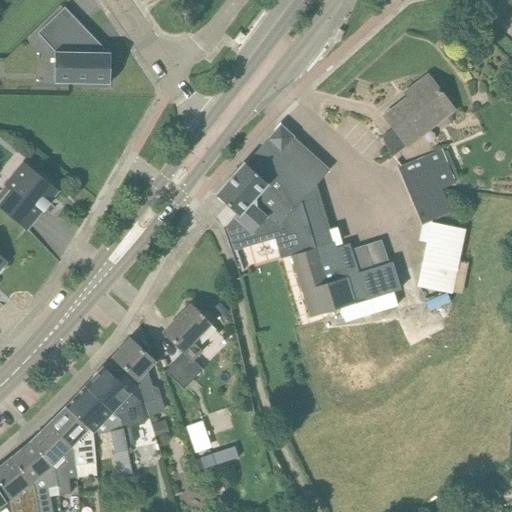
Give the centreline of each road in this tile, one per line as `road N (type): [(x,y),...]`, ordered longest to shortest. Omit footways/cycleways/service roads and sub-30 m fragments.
road 1 (tertiary): [(49,335),(62,334),(226,134)]
road 2 (tertiary): [(209,121),(50,323),(49,335)]
road 3 (tertiary): [(226,134),(335,0)]
road 4 (tertiary): [(302,0),(209,121)]
